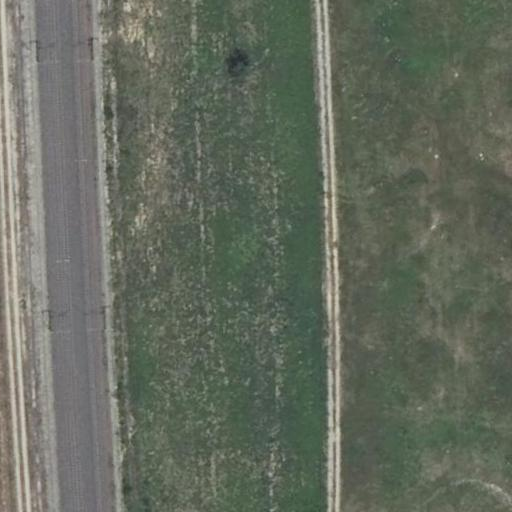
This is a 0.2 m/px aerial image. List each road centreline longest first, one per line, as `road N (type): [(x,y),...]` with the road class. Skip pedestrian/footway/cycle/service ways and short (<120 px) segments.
road 1 (track): [(26,511),(0,0)]
road 2 (track): [(320,0),(333,511)]
